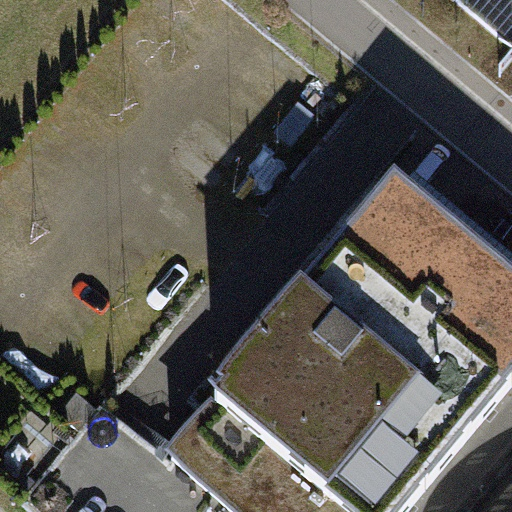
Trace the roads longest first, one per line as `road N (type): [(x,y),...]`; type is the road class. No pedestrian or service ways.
road 1 (unknown): [(184,351),(230,275),(361,151),(418,83)]
road 2 (unclassified): [(317,0),(511,161)]
